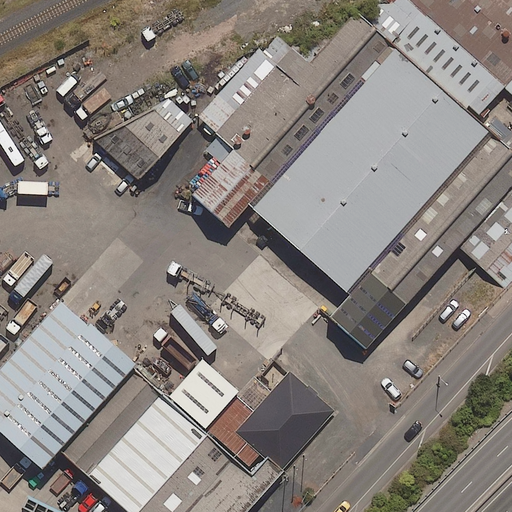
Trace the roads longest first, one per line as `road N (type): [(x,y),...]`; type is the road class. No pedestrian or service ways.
road 1 (unknown): [(0,236),(19,229),(226,322),(383,429)]
road 2 (secondary): [(334,511),(511,317)]
